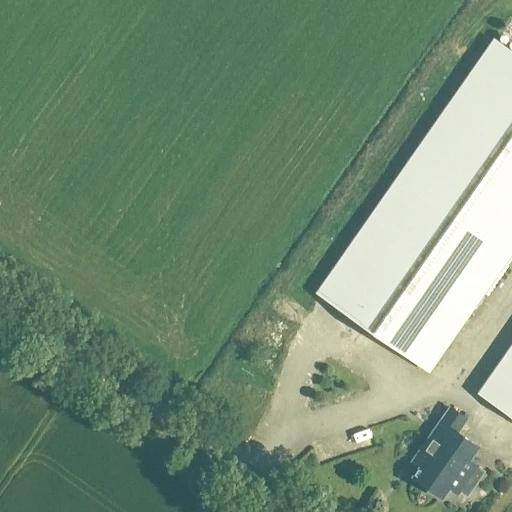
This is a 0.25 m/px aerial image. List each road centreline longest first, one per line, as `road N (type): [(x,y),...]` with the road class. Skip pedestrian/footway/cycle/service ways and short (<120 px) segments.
road 1 (unclassified): [(307,511),(0,292)]
road 2 (track): [(511,291),(452,378),(261,479)]
